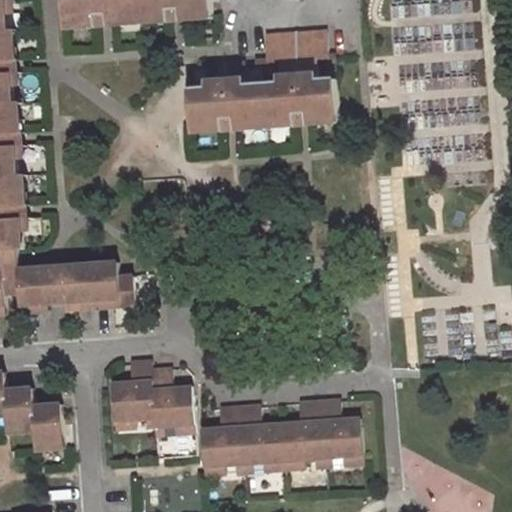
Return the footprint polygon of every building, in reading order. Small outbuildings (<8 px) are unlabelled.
[(9,9),(7,0),(0,0),(0,10),(1,10),(9,9)] [(68,0),(70,26),(91,25),(90,19),(101,19),(98,0),(68,0)] [(98,0),(101,19),(101,24),(114,24),(114,18),(112,0),(98,0)] [(112,0),(114,18),(124,17),(124,23),(143,21),(142,0),(112,0)] [(142,0),(143,21),(164,20),(163,13),(174,13),(172,0),(142,0)] [(172,0),(174,13),(174,19),(185,18),(185,12),(183,0),(172,0)] [(183,0),(185,12),(194,11),(194,17),(215,15),(213,0),(183,0)] [(10,21),(9,9),(1,10),(2,22),(10,21)] [(0,10),(0,39),(11,38),(10,21),(2,22),(1,10),(0,10)] [(328,31),(260,36),(261,64),(280,63),(281,80),(301,78),(320,77),(318,59),(329,59),(328,31)] [(12,55),(11,38),(0,39),(0,68),(5,68),(5,56),(12,55)] [(13,67),(12,55),(5,56),(5,68),(13,67)] [(246,82),(244,65),(210,68),(212,84),(229,83),(246,82)] [(15,79),(13,67),(5,68),(0,68),(0,80),(6,80),(15,79)] [(341,118),(338,78),(320,80),(320,77),(301,78),(303,96),(310,95),(311,114),(320,113),(321,120),(341,118)] [(263,85),(266,124),(289,123),(288,115),(299,115),(298,96),(303,96),(301,78),(281,80),(281,84),(263,85)] [(15,91),(15,79),(6,80),(7,92),(15,91)] [(0,110),(16,109),(15,91),(7,92),(6,80),(0,80),(0,110)] [(266,124),(263,85),(246,86),(246,82),(229,83),(230,101),(237,101),(239,119),(248,118),(249,125),(266,124)] [(230,101),(229,83),(212,84),(212,88),(194,90),(197,130),(217,128),(216,121),(226,120),(225,102),(230,101)] [(299,115),(300,122),(312,120),(311,114),(310,95),(303,96),(298,96),(299,115)] [(226,120),(226,127),(239,126),(239,119),(237,101),(230,101),(225,102),(226,120)] [(18,125),(16,109),(0,110),(0,139),(11,138),(11,126),(18,125)] [(216,121),(217,128),(226,127),(226,120),(216,121)] [(19,137),(18,125),(11,126),(11,138),(19,137)] [(19,150),(19,137),(11,138),(0,139),(0,152),(12,151),(19,150)] [(21,161),(19,150),(12,151),(13,162),(21,161)] [(0,152),(0,181),(22,180),(21,161),(13,162),(12,151),(0,152)] [(23,196),(22,180),(0,181),(0,216),(1,216),(0,210),(16,208),(16,197),(23,196)] [(25,219),(24,207),(16,208),(0,210),(1,216),(1,221),(17,220),(25,219)] [(1,221),(1,216),(0,216),(0,252),(4,252),(21,251),(27,251),(26,232),(18,233),(17,220),(1,221)] [(26,232),(25,219),(17,220),(18,233),(26,232)] [(22,261),(21,251),(4,252),(5,262),(22,261)] [(22,271),(22,261),(5,262),(6,272),(7,272),(22,271)] [(120,263),(93,266),(95,302),(112,300),(113,309),(138,308),(136,278),(121,279),(120,263)] [(93,266),(66,267),(67,291),(68,312),(79,311),(79,303),(95,302),(93,266)] [(67,291),(66,267),(49,269),(51,292),(67,291)] [(22,271),(7,272),(9,295),(23,294),(24,314),(37,314),(37,305),(51,304),(51,292),(49,269),(22,271)] [(9,295),(7,272),(6,272),(0,272),(0,315),(11,315),(9,295)] [(95,302),(95,310),(113,309),(112,300),(95,302)] [(79,303),(79,311),(95,310),(95,302),(79,303)] [(37,305),(37,314),(52,312),(51,304),(37,305)] [(153,373),(152,360),(133,362),(135,383),(136,392),(115,394),(117,430),(140,428),(139,419),(157,417),(153,373)] [(174,371),(153,373),(157,417),(158,427),(158,429),(178,427),(179,437),(200,436),(197,397),(176,399),(175,391),(174,371)] [(7,372),(0,372),(0,380),(8,380),(7,372)] [(9,391),(8,380),(0,380),(0,418),(11,417),(9,391)] [(114,384),(115,394),(136,392),(135,383),(114,384)] [(38,407),(38,396),(27,396),(26,389),(9,391),(11,417),(12,427),(28,426),(29,434),(40,433),(38,407)] [(176,399),(197,397),(196,389),(175,391),(176,399)] [(344,419),(343,400),(322,401),(326,457),(345,455),(347,464),(368,463),(365,426),(344,428),(344,419)] [(303,432),(285,433),(287,469),(307,467),(306,459),(326,457),(322,401),(301,403),(303,423),(303,432)] [(55,412),(55,405),(38,407),(40,433),(41,442),(57,440),(57,448),(68,447),(65,411),(55,412)] [(263,406),(243,407),(247,464),(267,461),(268,470),(287,469),(285,433),(265,435),(264,426),(263,406)] [(247,464),(243,407),(222,409),(224,430),(224,438),(204,439),(208,476),(228,474),(227,465),(247,464)] [(139,419),(140,428),(158,427),(157,417),(139,419)] [(344,428),(365,426),(363,417),(344,419),(344,428)] [(303,432),(303,423),(284,424),(285,433),(303,432)] [(285,433),(284,424),(264,426),(265,435),(285,433)] [(28,426),(12,427),(11,436),(29,434),(28,426)] [(178,427),(158,429),(158,439),(179,437),(178,427)] [(204,431),(204,439),(224,438),(224,430),(204,431)] [(41,450),(57,448),(57,440),(41,442),(41,450)] [(326,457),(326,466),(347,464),(345,455),(326,457)] [(306,459),(307,467),(326,466),(326,457),(306,459)] [(247,464),(248,472),(268,470),(267,461),(247,464)] [(227,465),(228,474),(248,472),(247,464),(227,465)]
